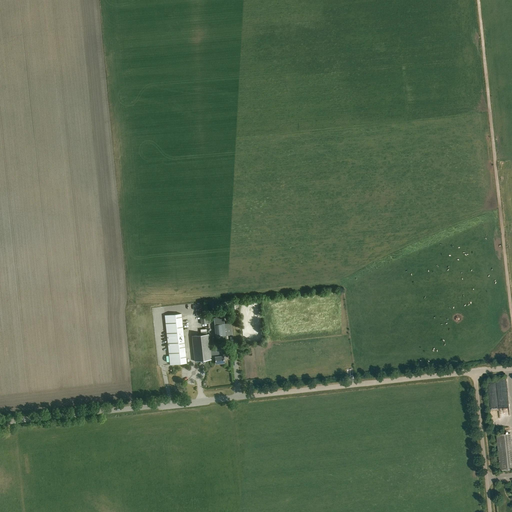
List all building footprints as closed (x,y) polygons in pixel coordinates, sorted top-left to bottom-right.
[(196,317),(200,316),(201,324),(207,324),(206,316),(206,312),(196,313),(196,317)] [(181,314),(165,315),(170,365),(186,363),(181,314)] [(214,318),(215,337),(229,336),(228,324),(224,324),(224,317),(214,318)] [(211,360),(211,357),(210,352),(208,334),(192,336),(195,361),(201,361),(203,363),(206,361),(205,360),(211,360)] [(214,352),(210,352),(211,357),(214,357),(215,364),(224,363),(223,356),(219,356),(219,353),(214,354),(214,352)] [(499,419),(508,419),(506,386),(487,387),(490,416),(499,415),(499,419)] [(511,448),(510,433),(496,435),(500,470),(511,468),(511,448)]
